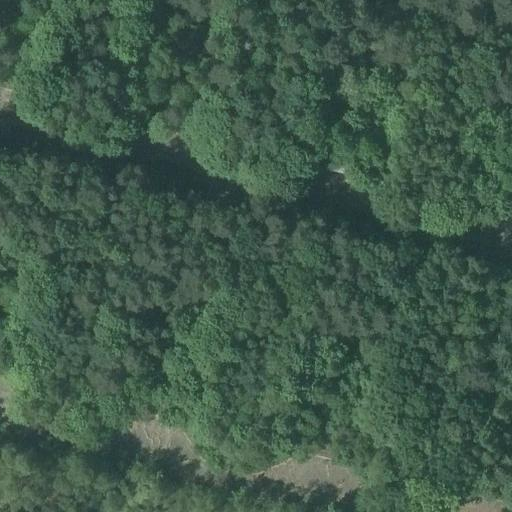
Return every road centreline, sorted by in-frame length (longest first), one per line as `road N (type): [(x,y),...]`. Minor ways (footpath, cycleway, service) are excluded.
road 1 (unclassified): [(0,148),(511,275)]
road 2 (unclassified): [(0,422),(368,511)]
